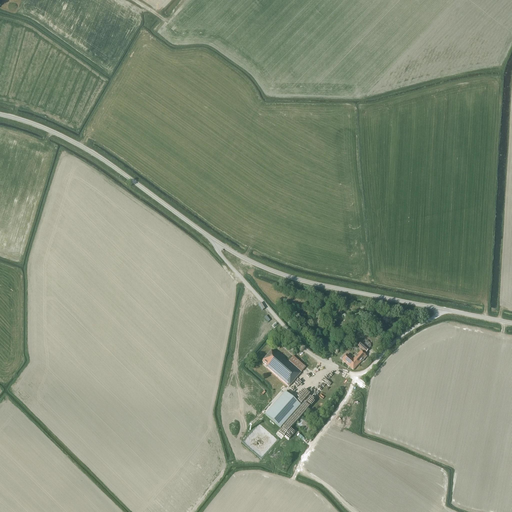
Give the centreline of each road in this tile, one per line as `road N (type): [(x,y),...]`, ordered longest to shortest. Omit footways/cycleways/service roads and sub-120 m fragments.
road 1 (residential): [(442,310),(353,374),(301,346),(216,243)]
road 2 (unclassified): [(216,243),(73,142),(0,114)]
road 3 (unclassified): [(442,310),(279,274),(216,243)]
road 4 (track): [(353,374),(300,468),(351,511)]
